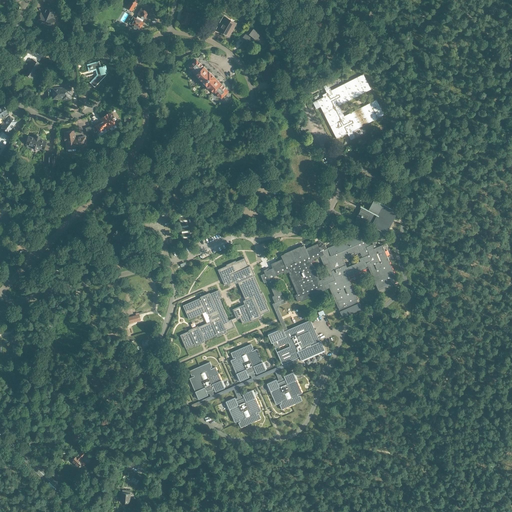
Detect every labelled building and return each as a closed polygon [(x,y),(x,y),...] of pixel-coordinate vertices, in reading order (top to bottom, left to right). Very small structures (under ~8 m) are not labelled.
[(126,8),(132,11),(137,4),(140,0),(139,0),(129,0),(130,0),(126,8)] [(43,25),(44,24),(46,25),(52,28),(55,19),(52,18),(54,11),(47,8),(44,15),(41,14),(38,21),(40,22),(39,24),(40,25),(41,26),(42,26),(43,25)] [(144,20),(148,12),(144,9),(144,11),(140,9),(138,14),(138,15),(136,18),(133,17),(129,24),(140,30),(144,22),(142,22),(143,19),(144,20)] [(193,19),(194,17),(195,17),(196,12),(195,12),(194,15),(183,12),(182,12),(181,15),(182,16),(180,23),(191,26),(191,24),(193,25),(195,19),(193,19)] [(231,20),(223,16),(219,25),(222,26),(221,28),(223,29),(221,32),(228,36),(230,31),(231,32),(234,26),(229,23),(231,20)] [(247,32),(243,38),(246,41),(245,41),(248,43),(251,39),(262,47),(266,43),(265,42),(266,41),(258,34),(258,33),(253,29),(252,30),(250,29),(247,32)] [(39,63),(32,59),(28,67),(30,68),(26,75),(33,78),(34,76),(36,75),(34,71),(39,63)] [(196,74),(204,67),(202,65),(196,60),(189,67),(196,74)] [(273,75),(271,72),(277,68),(276,61),(267,67),(268,69),(264,72),(264,73),(263,74),(265,76),(263,77),(269,85),(275,81),(271,76),(273,75)] [(100,62),(90,65),(91,70),(97,68),(98,75),(91,83),(95,87),(106,75),(106,74),(104,66),(101,67),(100,62)] [(206,75),(209,72),(204,67),(196,74),(197,74),(196,75),(200,79),(199,79),(202,81),(207,76),(206,75)] [(213,81),(216,78),(209,72),(206,75),(207,76),(202,81),(202,82),(202,84),(204,86),(206,86),(206,85),(211,80),(213,81)] [(317,100),(313,103),(316,109),(321,107),(337,139),(348,133),(349,135),(351,140),(355,138),(353,133),(352,131),(384,115),(376,100),(344,116),(343,114),(340,108),(339,105),(371,89),(363,74),(331,91),(330,88),(328,84),(324,86),(326,91),(327,93),(323,95),(324,97),(317,100)] [(213,91),(221,83),(216,79),(216,78),(213,81),(211,80),(206,85),(207,85),(207,86),(209,89),(210,88),(213,91)] [(221,84),(221,83),(213,91),(213,92),(214,91),(221,98),(229,91),(221,84)] [(56,89),(52,89),(53,99),(63,98),(63,99),(64,99),(70,99),(70,98),(70,94),(71,94),(71,88),(60,88),(60,90),(56,90),(56,89)] [(3,105),(0,107),(0,116),(1,116),(5,123),(4,125),(10,129),(16,121),(10,116),(9,117),(7,113),(8,112),(3,105)] [(96,126),(93,128),(94,133),(99,130),(99,131),(106,127),(106,128),(108,130),(115,124),(114,122),(115,122),(109,113),(102,118),(104,120),(102,121),(99,123),(95,125),(96,126)] [(76,146),(86,145),(85,137),(75,138),(74,130),(71,131),(71,130),(68,131),(64,132),(65,136),(64,136),(65,141),(66,141),(67,149),(76,147),(76,146)] [(39,137),(36,136),(35,138),(28,136),(26,144),(31,145),(31,147),(38,149),(38,147),(44,149),(46,141),(39,139),(39,137)] [(49,154),(48,168),(56,168),(57,154),(49,154)] [(260,276),(263,283),(266,282),(267,285),(269,284),(274,296),(272,297),(275,303),(284,299),(274,277),(284,272),(285,274),(289,272),(290,275),(289,275),(297,294),(296,295),(295,295),(297,302),(300,300),(301,301),(302,301),(307,299),(306,299),(307,299),(312,297),(312,296),(313,296),(318,294),(319,294),(323,292),(324,291),(323,290),(329,288),(338,308),(339,309),(340,311),(342,317),(362,309),(359,303),(358,303),(356,299),(358,299),(348,276),(368,267),(378,290),(398,281),(382,245),(373,249),(371,245),(363,228),(367,222),(371,225),(386,233),(397,212),(374,199),(368,210),(360,205),(360,206),(363,208),(361,211),(360,211),(356,218),(363,222),(360,229),(359,229),(361,233),(326,248),(325,245),(322,246),(318,247),(317,244),(305,249),(304,245),(301,247),(300,246),(284,253),(284,254),(281,255),(282,259),(271,264),(272,268),(266,271),(266,269),(264,270),(265,273),(260,276)] [(178,213),(183,240),(190,239),(185,212),(178,213)] [(112,235),(113,235),(112,236),(111,238),(114,240),(115,240),(116,238),(119,241),(122,239),(123,239),(125,236),(118,229),(117,229),(116,231),(116,232),(112,235)] [(189,331),(180,335),(181,337),(183,343),(186,348),(195,345),(200,343),(199,343),(217,335),(217,336),(222,334),(222,333),(235,327),(232,321),(240,318),(242,324),(251,320),(252,321),(262,317),(261,315),(269,311),(265,302),(266,302),(262,292),(261,293),(254,275),(255,275),(251,265),(248,266),(245,258),(236,261),(235,260),(226,264),(227,266),(218,270),(225,286),(234,282),(235,284),(238,282),(245,300),(243,301),(244,304),(233,309),(236,318),(231,320),(231,319),(228,321),(219,299),(222,298),(218,290),(205,296),(205,295),(201,297),(201,298),(183,305),(189,319),(207,311),(208,314),(209,314),(210,318),(211,321),(198,327),(198,326),(189,330),(189,331)] [(270,266),(267,260),(262,263),(265,269),(270,266)] [(282,329),(268,335),(269,339),(271,343),(273,343),(275,348),(288,342),(290,346),(277,352),(282,364),(300,357),(301,360),(324,350),(325,350),(321,341),(320,341),(310,320),(288,330),(278,309),(280,305),(286,303),(284,299),(284,300),(284,299),(275,303),(272,304),(278,319),(280,321),(283,330),(282,329)] [(295,313),(289,315),(290,318),(286,319),(287,321),(291,320),(291,321),(297,319),(295,313)] [(136,315),(128,317),(128,318),(128,320),(129,323),(141,320),(139,314),(136,315)] [(257,349),(252,351),(251,350),(253,349),(251,344),(231,353),(233,358),(235,357),(235,358),(231,361),(240,381),(249,377),(248,374),(255,370),(257,374),(266,370),(257,349)] [(216,367),(211,369),(211,368),(212,367),(210,362),(190,371),(192,376),(194,375),(195,377),(190,379),(199,400),(208,396),(207,392),(214,388),(216,392),(225,388),(216,367)] [(298,395),(303,393),(293,372),(284,376),(286,380),(278,383),(277,380),(267,384),(276,404),(281,402),(282,403),(280,404),(282,409),(293,405),(302,400),(300,395),(298,396),(298,395)] [(257,413),(261,411),(252,390),(243,394),(245,398),(237,401),(235,398),(226,402),(235,423),(240,421),(241,422),(239,423),(241,428),(261,419),(259,413),(257,414),(257,413)] [(75,434),(71,437),(72,437),(75,442),(80,438),(78,436),(77,434),(76,434),(75,434)] [(83,462),(81,460),(86,455),(82,451),(71,461),(78,467),(83,462)] [(131,471),(134,465),(130,462),(128,465),(127,464),(126,468),(131,471)] [(130,493),(130,490),(122,490),(122,492),(121,492),(121,502),(129,503),(130,493)]
